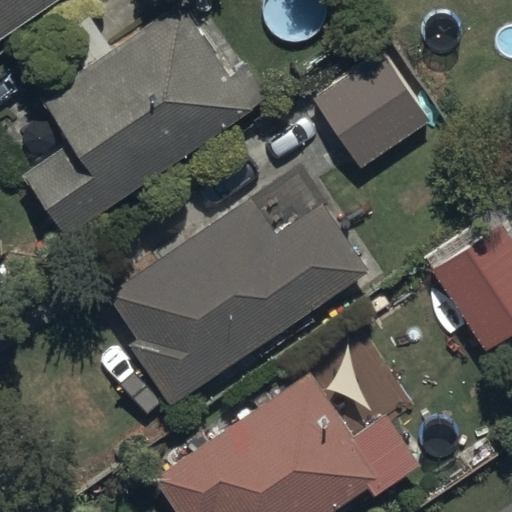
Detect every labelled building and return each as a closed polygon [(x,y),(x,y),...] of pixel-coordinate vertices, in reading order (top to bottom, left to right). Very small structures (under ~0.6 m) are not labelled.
[(0,0),(0,35),(48,0),(0,0)] [(228,65),(181,0),(169,0),(115,40),(91,7),(65,26),(85,54),(42,85),(48,94),(0,128),(0,129),(69,225),(265,83),(243,54),(228,65)] [(276,226),(248,187),(107,284),(136,326),(126,334),(168,394),(366,256),(322,194),(276,226)] [(415,253),(352,297),(385,343),(447,300),(415,253)] [(336,403),(304,360),(152,469),(183,511),(307,511),(363,473),(375,489),(421,457),(366,381),(336,403)]
